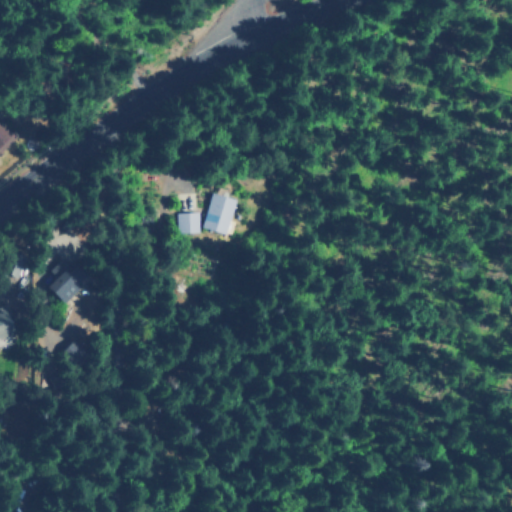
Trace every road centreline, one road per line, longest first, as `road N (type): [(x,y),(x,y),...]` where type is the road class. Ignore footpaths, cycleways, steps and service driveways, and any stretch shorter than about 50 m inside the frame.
road 1 (residential): [(177,61),(285,205),(265,261),(233,313),(220,364),(231,480),(247,511)]
road 2 (tertiary): [(0,195),(177,61),(349,0)]
